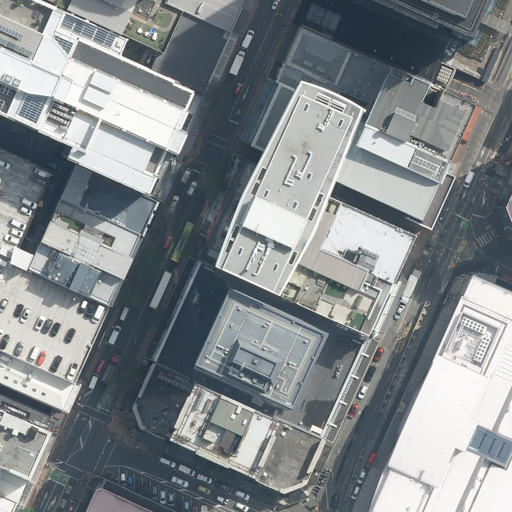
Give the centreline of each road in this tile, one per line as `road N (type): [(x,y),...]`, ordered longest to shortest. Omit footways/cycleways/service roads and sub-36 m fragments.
road 1 (secondary): [(85,435),(281,0)]
road 2 (secondary): [(432,288),(337,511)]
road 3 (tertiary): [(85,435),(259,511)]
road 4 (secondary): [(496,151),(432,288)]
road 5 (unclassified): [(496,151),(480,234),(511,260)]
